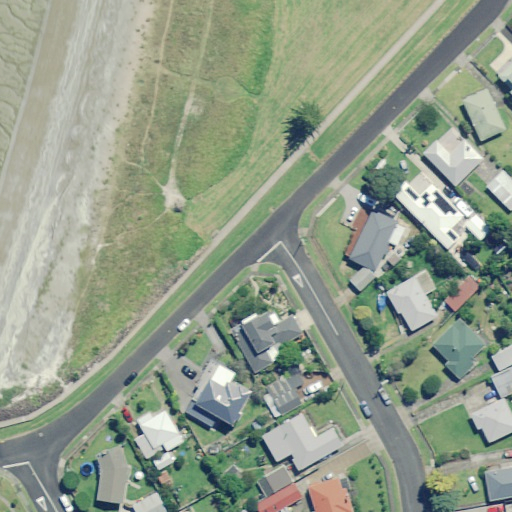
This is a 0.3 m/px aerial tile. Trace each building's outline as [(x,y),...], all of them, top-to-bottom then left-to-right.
[(511,62),(498,76),(511,90),(511,62)] [(505,129),(487,89),(463,100),(481,140),(505,129)] [(483,158),(463,139),(450,153),(436,140),(423,153),(456,186),(483,158)] [(511,209),(511,180),(502,170),(487,186),(511,210),(511,209)] [(454,208),(419,173),(394,197),(448,250),(460,238),(442,220),(454,208)] [(349,258),(376,270),(384,254),(387,256),(392,246),(388,245),(399,220),(372,207),(349,258)] [(471,209),(454,226),(464,237),(471,230),(481,240),(492,230),(471,209)] [(375,276),(365,265),(350,280),(360,291),(375,276)] [(435,288),(424,270),(386,293),(398,312),(400,311),(412,331),(437,316),(425,295),(435,288)] [(480,287),(469,276),(444,300),(455,311),(480,287)] [(254,373),(270,365),(269,363),(280,357),(276,348),(280,346),(304,333),(293,312),(279,319),(273,308),(258,316),(256,311),(239,319),(241,324),(232,328),(254,373)] [(473,358),(486,346),(459,317),(432,343),(448,361),(446,363),(461,379),(478,363),(473,358)] [(511,363),(511,345),(491,357),(499,371),(511,363)] [(235,373),(213,360),(188,400),(184,408),(212,425),(217,416),(231,424),(251,392),(231,379),(235,373)] [(501,398),(511,393),(511,370),(493,378),(501,398)] [(274,417),(302,405),(295,389),(305,385),(299,372),(268,386),(268,403),(274,417)] [(511,431),(511,415),(505,399),(470,414),(478,431),(481,429),(488,443),(511,431)] [(183,441),(165,410),(152,417),(149,412),(136,420),(144,433),(135,439),(146,459),(165,448),(166,451),(183,441)] [(322,468),(317,459),(342,445),(331,425),(314,435),(302,413),(268,433),(283,459),(287,456),(293,466),(289,469),(297,483),(322,468)] [(127,477),(131,477),(131,466),(127,466),(121,446),(95,453),(100,469),(94,500),(121,505),(127,477)] [(284,466),(259,481),(268,497),(255,504),(259,511),(275,511),(279,510),(280,511),(290,511),(286,506),(302,497),(284,466)] [(511,467),(485,472),(491,501),(511,496),(511,467)] [(171,480),(166,470),(156,475),(161,484),(171,480)] [(352,511),(345,488),(343,489),(339,477),(308,486),(315,511),(352,511)] [(132,505),(136,511),(167,511),(156,492),(132,505)]
